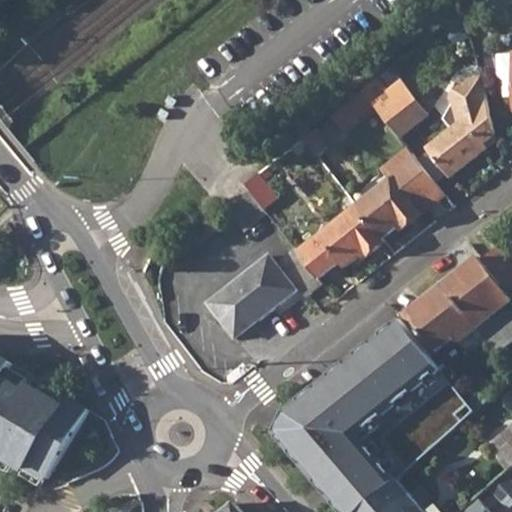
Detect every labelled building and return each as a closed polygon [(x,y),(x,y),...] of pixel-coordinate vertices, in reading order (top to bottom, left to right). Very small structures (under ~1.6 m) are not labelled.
[(507,97),(511,96),(511,53),(500,55),(501,75),(506,80),(507,97)] [(393,69),(366,91),(374,101),(402,80),(393,69)] [(454,129),(429,149),(452,178),(490,147),(487,143),(500,133),(483,75),(462,82),(453,97),(454,103),(445,119),(454,129)] [(402,80),(374,101),(402,136),(429,115),(402,80)] [(421,160),(361,207),(388,243),(448,195),(421,160)] [(261,174),(248,184),(253,192),(267,209),(280,198),(261,174)] [(267,209),(253,192),(231,210),(248,232),(271,213),(267,209)] [(354,213),(302,253),(321,279),(344,262),(349,268),(364,255),(369,251),(373,255),(388,243),(361,207),(352,197),(346,202),(354,213)] [(189,231),(169,252),(178,261),(199,241),(189,231)] [(511,258),(501,245),(483,259),(509,293),(511,290),(511,258)] [(302,253),(298,248),(281,261),(310,297),(326,284),(321,279),(302,253)] [(369,251),(364,255),(368,260),(373,255),(369,251)] [(273,255),(212,304),(240,339),(301,291),(273,255)] [(481,257),(448,284),(484,330),(482,331),(489,339),(500,354),(511,344),(511,296),(509,293),(483,259),(481,257)] [(484,330),(448,284),(409,315),(438,354),(459,338),(465,345),(482,331),(484,330)] [(482,331),(465,345),(471,354),(489,339),(482,331)] [(362,406),(367,411),(404,378),(430,355),(415,336),(401,349),(410,360),(362,406)] [(0,449),(51,482),(96,410),(0,355),(0,449)] [(306,465),(302,469),(340,511),(365,511),(389,492),(381,482),(409,457),(413,460),(428,447),(418,435),(463,396),(430,355),(404,378),(367,411),(350,427),(333,441),(306,465)] [(486,390),(470,404),(477,414),(494,400),(486,390)] [(278,433),(306,465),(333,441),(350,427),(321,394),(278,433)] [(466,401),(459,408),(469,421),(477,414),(470,404),(466,401)] [(511,429),(491,448),(511,470),(511,429)] [(389,492),(365,511),(445,511),(440,506),(431,511),(426,511),(400,482),(389,492)] [(463,511),(491,511),(479,498),(463,511)] [(144,511),(143,502),(72,511),(144,511)]
